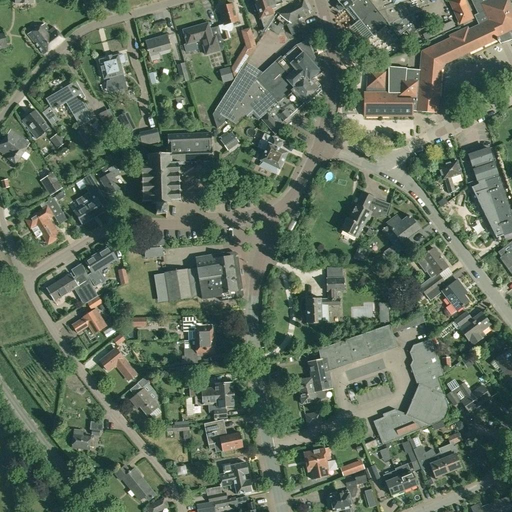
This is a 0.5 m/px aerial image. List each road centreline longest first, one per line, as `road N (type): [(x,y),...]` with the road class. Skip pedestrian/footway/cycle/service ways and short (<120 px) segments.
road 1 (tertiary): [(281,511),(260,402),(253,296),(264,242),(284,204)]
road 2 (residential): [(183,511),(173,482),(100,397),(24,279)]
road 3 (residential): [(284,204),(246,219),(114,227),(24,279)]
road 4 (unclassified): [(0,120),(80,31),(182,0)]
road 5 (residential): [(511,317),(389,166)]
road 6 (primary): [(92,511),(0,386)]
road 7 (residential): [(418,511),(486,484),(495,474),(499,432),(511,419)]
road 8 (residential): [(389,166),(511,96)]
road 9 (tertiary): [(323,128),(330,54),(319,0)]
